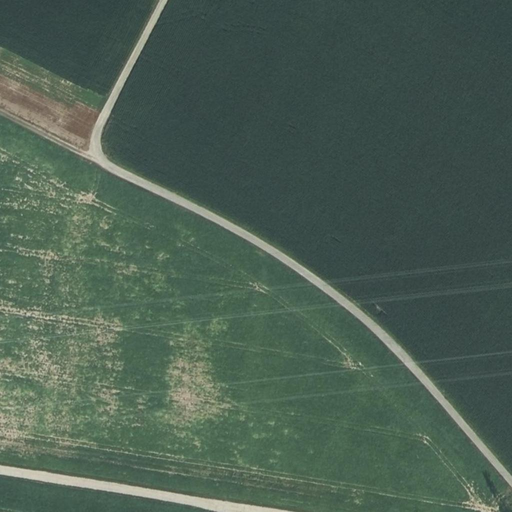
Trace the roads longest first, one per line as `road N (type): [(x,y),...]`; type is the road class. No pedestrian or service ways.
road 1 (track): [(511,483),(410,364),(346,304),(277,254),(95,157),(96,132),(164,0)]
road 2 (track): [(252,511),(0,471)]
